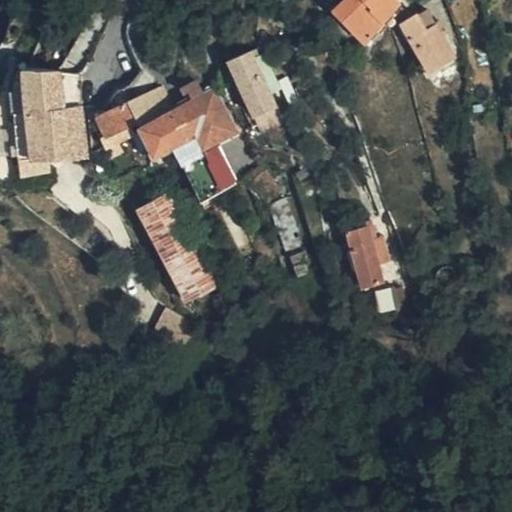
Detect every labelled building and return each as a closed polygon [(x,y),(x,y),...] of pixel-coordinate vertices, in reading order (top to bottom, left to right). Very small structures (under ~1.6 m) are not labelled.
[(352,0),(341,10),(372,44),(396,20),(395,20),(376,0),(352,0)] [(376,0),(395,20),(411,4),(406,0),(376,0)] [(439,11),(427,17),(439,36),(423,46),(429,57),(436,54),(445,69),(465,57),(439,11)] [(439,36),(427,17),(411,25),(423,46),(439,36)] [(318,54),(331,49),(326,35),(314,41),(318,54)] [(262,42),(253,47),(271,87),(280,83),(262,42)] [(262,126),(284,114),(280,107),(271,87),(253,47),(230,58),(262,126)] [(439,73),(445,69),(436,54),(429,57),(439,73)] [(73,104),(71,69),(30,74),(22,111),(24,129),(90,120),(89,103),(73,104)] [(202,97),(169,114),(147,125),(161,149),(202,128),(211,145),(239,129),(221,90),(213,93),(206,82),(194,85),(202,97)] [(169,114),(156,89),(119,107),(108,112),(119,131),(144,119),(147,125),(169,114)] [(28,177),(42,176),(58,174),(57,161),(67,160),(94,157),(90,120),(24,129),(28,177)] [(245,127),(255,148),(268,141),(257,120),(245,127)] [(191,166),(208,201),(233,187),(217,153),(191,166)] [(69,173),(67,160),(57,161),(58,174),(69,173)] [(253,178),(263,199),(280,190),(270,170),(253,178)] [(120,177),(125,186),(132,183),(127,174),(120,177)] [(145,219),(195,305),(223,288),(175,202),(145,219)] [(382,282),(378,266),(371,239),(377,237),(372,219),(347,225),(362,288),(382,282)] [(371,239),(378,266),(390,263),(384,235),(377,237),(371,239)] [(186,332),(152,319),(143,342),(176,356),(186,332)]
